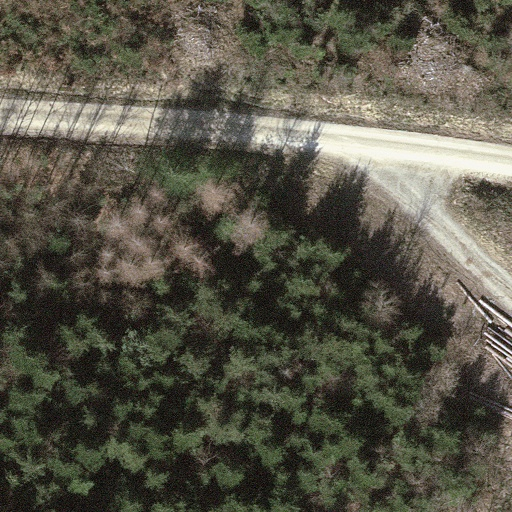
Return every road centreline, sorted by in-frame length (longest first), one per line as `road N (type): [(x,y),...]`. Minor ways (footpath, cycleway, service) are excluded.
road 1 (track): [(0,112),(511,163)]
road 2 (track): [(511,291),(427,214),(371,144)]
